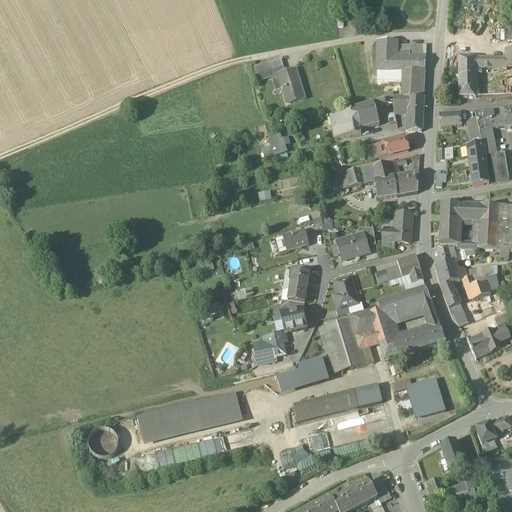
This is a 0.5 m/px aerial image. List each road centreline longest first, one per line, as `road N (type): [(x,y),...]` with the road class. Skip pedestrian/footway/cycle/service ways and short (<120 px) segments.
road 1 (track): [(253,58),(194,74),(0,157)]
road 2 (residential): [(440,34),(370,36),(253,58)]
road 3 (residential): [(423,250),(326,276),(295,358)]
road 4 (tertiary): [(486,410),(423,250)]
road 5 (tertiary): [(425,197),(440,34)]
road 6 (residential): [(274,511),(351,470),(399,455)]
